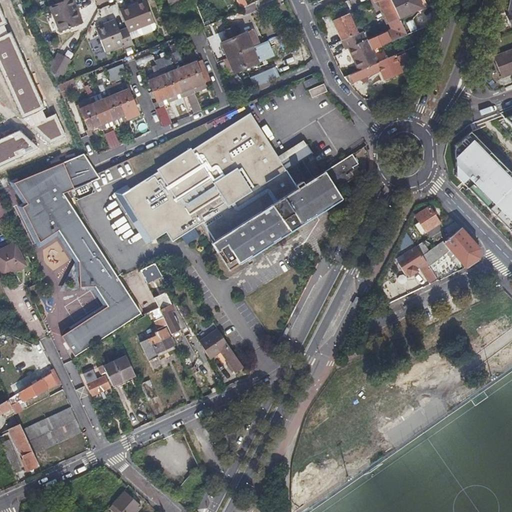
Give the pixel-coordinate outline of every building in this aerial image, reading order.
[(84,24),(74,0),(69,0),(58,5),(51,8),(62,34),(84,24)] [(392,29),(367,40),(372,50),(407,34),(399,18),(390,0),(373,0),(375,2),(378,0),(392,29)] [(418,0),(390,0),(399,18),(422,9),(418,0)] [(511,0),(506,0),(511,10),(502,15),(509,29),(511,27),(511,0)] [(147,2),(129,9),(131,13),(148,7),(147,2)] [(254,2),(241,8),(242,12),(244,15),(257,9),(254,2)] [(0,5),(0,69),(22,118),(28,115),(32,125),(31,125),(51,143),(66,136),(56,114),(46,118),(42,109),(46,107),(12,32),(9,33),(4,23),(7,22),(0,5)] [(121,12),(128,29),(130,34),(137,31),(139,36),(143,37),(155,32),(157,29),(155,24),(148,7),(131,13),(129,9),(121,12)] [(334,22),(342,40),(363,31),(355,12),(334,22)] [(409,32),(416,30),(413,20),(406,22),(409,32)] [(130,34),(128,29),(120,32),(116,22),(97,29),(106,53),(125,46),(126,49),(134,46),(132,41),(130,34)] [(257,63),(253,52),(251,49),(248,41),(255,38),(252,30),(236,37),(233,27),(225,30),(229,40),(222,43),(228,59),(234,71),(234,73),(257,63)] [(139,36),(137,31),(130,34),(132,41),(140,38),(139,36)] [(349,49),(354,58),(372,50),(367,40),(363,31),(342,40),(341,41),(346,50),(349,49)] [(259,45),(255,38),(248,41),(251,49),(259,45)] [(372,50),(354,58),(359,71),(377,63),(372,50)] [(511,50),(496,56),(500,67),(504,77),(511,74),(511,50)] [(154,60),(151,54),(137,60),(139,67),(154,60)] [(52,70),(59,86),(72,63),(58,56),(52,70)] [(344,78),(349,83),(380,70),(384,78),(400,71),(394,56),(377,63),(359,71),(344,78)] [(230,73),(234,71),(228,59),(224,61),(230,73)] [(167,75),(165,70),(163,65),(152,70),(155,76),(156,79),(150,82),(158,102),(190,89),(194,87),(202,83),(205,82),(196,62),(167,75)] [(127,73),(124,66),(107,74),(112,86),(121,82),(119,76),(127,73)] [(75,80),(59,86),(65,99),(81,92),(75,80)] [(323,83),(315,86),(307,89),(310,97),(327,91),(325,89),(323,83)] [(94,135),(93,131),(114,121),(122,118),(124,122),(125,124),(129,122),(126,116),(138,111),(129,91),(121,94),(118,86),(112,89),(110,85),(108,86),(109,90),(107,91),(106,87),(100,89),(105,101),(94,106),(92,101),(79,107),(90,130),(88,131),(90,137),(94,135)] [(122,85),(118,86),(121,94),(129,91),(128,88),(124,89),(122,85)] [(197,93),(193,95),(189,96),(196,113),(204,110),(197,93)] [(172,123),(170,119),(168,114),(166,107),(158,111),(165,126),(172,123)] [(511,108),(500,113),(511,123),(511,108)] [(202,224),(215,244),(228,264),(235,259),(255,247),(259,252),(301,226),(298,220),(295,216),(304,211),(335,190),(354,178),(351,172),(354,171),(352,168),(357,164),(351,155),(302,184),(301,182),(294,186),(285,171),(279,163),(248,114),(191,151),(190,149),(157,170),(159,172),(130,191),(135,198),(128,203),(140,222),(144,220),(156,239),(166,233),(172,243),(202,224)] [(0,165),(41,147),(21,130),(0,139),(0,165)] [(113,150),(117,149),(120,147),(114,133),(107,137),(113,150)] [(511,175),(471,137),(453,154),(454,174),(511,232),(511,175)] [(305,146),(279,163),(285,171),(311,155),(305,146)] [(62,338),(76,359),(144,316),(119,278),(64,195),(102,180),(86,156),(15,185),(28,205),(23,209),(41,245),(60,233),(80,263),(81,290),(96,288),(108,307),(62,338)] [(298,220),(301,226),(341,200),(335,190),(304,211),(306,215),(298,220)] [(0,217),(10,214),(0,193),(0,217)] [(442,231),(435,219),(429,208),(416,216),(429,239),(442,231)] [(306,215),(304,211),(295,216),(298,220),(306,215)] [(152,241),(156,239),(144,220),(140,222),(152,241)] [(443,230),(448,236),(459,228),(454,223),(443,230)] [(448,237),(442,242),(435,248),(437,252),(443,248),(444,251),(448,248),(465,268),(480,259),(479,250),(459,228),(448,236),(448,237)] [(0,264),(5,275),(16,271),(27,266),(16,243),(0,249),(0,264)] [(415,248),(425,264),(432,259),(422,244),(415,248)] [(239,265),(259,252),(255,247),(235,259),(239,265)] [(435,279),(425,264),(415,248),(414,247),(402,256),(404,260),(397,264),(405,277),(408,275),(409,278),(417,272),(416,270),(418,268),(428,284),(435,279)] [(160,269),(163,275),(176,267),(169,256),(157,263),(160,269)] [(163,275),(160,269),(157,263),(143,271),(149,283),(163,275)] [(165,316),(168,321),(171,326),(177,323),(172,313),(175,311),(172,304),(168,305),(162,292),(159,293),(160,295),(155,298),(159,307),(164,316),(165,316)] [(167,324),(164,316),(159,307),(153,310),(157,319),(156,320),(159,328),(167,324)] [(245,368),(232,349),(219,330),(200,342),(206,353),(210,359),(221,352),(236,374),(245,368)] [(169,338),(166,340),(162,341),(160,336),(141,345),(149,364),(159,358),(158,355),(174,347),(169,338)] [(201,356),(206,353),(200,342),(198,337),(192,340),(201,356)] [(158,355),(159,358),(175,351),(174,347),(158,355)] [(188,355),(182,357),(188,370),(194,367),(188,355)] [(103,368),(109,381),(112,386),(134,375),(126,357),(103,368)] [(107,382),(109,381),(103,368),(103,366),(98,369),(102,378),(98,380),(93,372),(83,377),(93,396),(110,388),(107,382)] [(51,369),(53,373),(58,383),(60,382),(53,368),(51,369)] [(196,372),(190,375),(197,390),(206,386),(198,371),(196,372)] [(16,395),(19,402),(19,403),(32,396),(35,395),(58,383),(53,373),(34,384),(16,395)] [(146,401),(151,398),(157,396),(149,381),(139,385),(146,401)] [(0,414),(12,407),(11,406),(8,399),(0,404),(0,414)] [(19,403),(19,402),(11,406),(12,407),(16,417),(24,413),(19,403)] [(22,430),(33,454),(81,432),(70,408),(22,430)] [(39,466),(33,454),(22,430),(19,423),(7,430),(27,472),(39,466)] [(14,474),(18,472),(21,471),(7,441),(1,444),(14,474)] [(100,468),(91,472),(82,477),(87,482),(99,493),(111,503),(126,487),(108,470),(100,468)] [(74,506),(78,503),(83,500),(83,501),(92,497),(88,488),(86,489),(80,478),(70,483),(73,488),(67,491),(74,506)] [(113,504),(121,511),(135,511),(140,507),(124,492),(113,504)]
